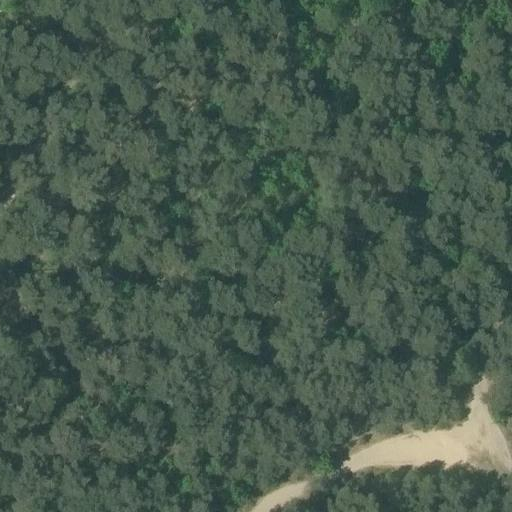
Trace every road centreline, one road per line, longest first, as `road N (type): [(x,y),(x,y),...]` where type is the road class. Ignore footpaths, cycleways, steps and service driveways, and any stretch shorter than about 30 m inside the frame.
road 1 (track): [(255,511),(482,425)]
road 2 (track): [(0,140),(27,136),(64,35)]
